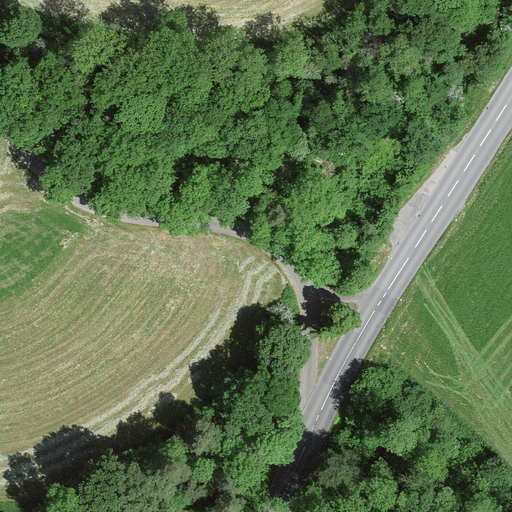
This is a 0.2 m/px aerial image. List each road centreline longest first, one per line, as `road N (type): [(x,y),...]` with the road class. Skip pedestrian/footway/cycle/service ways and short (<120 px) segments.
road 1 (tertiary): [(302,280),(248,232),(117,214),(75,199),(30,160),(0,117)]
road 2 (tertiary): [(379,301),(511,95)]
road 3 (tertiary): [(307,439),(312,344),(302,280)]
road 4 (tertiary): [(307,439),(379,301)]
